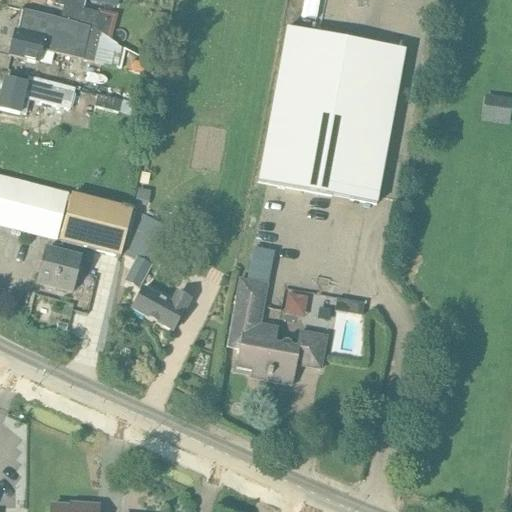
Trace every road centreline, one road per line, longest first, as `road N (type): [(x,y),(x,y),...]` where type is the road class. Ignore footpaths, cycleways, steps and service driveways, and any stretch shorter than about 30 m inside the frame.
road 1 (tertiary): [(358,511),(0,354)]
road 2 (unknown): [(370,511),(389,341),(378,267),(360,246),(326,230),(269,218)]
